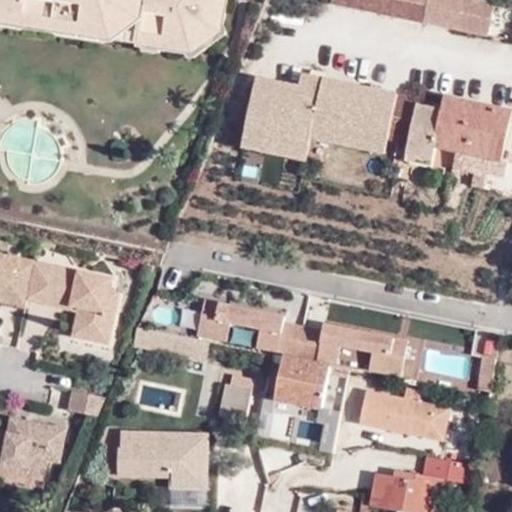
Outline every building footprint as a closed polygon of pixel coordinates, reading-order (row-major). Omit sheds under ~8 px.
[(0,0),(0,23),(191,53),(223,30),(226,0),(0,0)] [(491,2),(481,0),(327,0),(327,2),(485,34),(491,2)] [(319,78),(298,74),(295,86),(294,94),(315,98),(319,78)] [(504,126),(508,111),(441,96),(439,109),(413,103),(414,98),(319,78),(315,98),(294,94),(295,86),(252,77),(241,131),(306,145),(307,137),(309,130),(334,136),(336,127),(383,136),(405,140),(402,156),(427,162),(431,145),(464,153),(461,166),(481,171),(484,157),(496,160),(504,126)] [(511,127),(504,126),(496,160),(484,157),(481,171),(501,175),(511,127)] [(380,151),(383,136),(336,127),(334,136),(309,130),(307,137),(380,151)] [(306,145),(241,131),(238,146),(303,160),(306,145)] [(427,162),(402,156),(401,162),(426,167),(427,162)] [(503,238),(506,195),(467,192),(464,235),(503,238)] [(177,241),(180,235),(173,233),(171,238),(177,241)] [(0,292),(25,298),(33,261),(0,254),(0,292)] [(111,279),(33,261),(25,298),(68,307),(69,299),(79,301),(79,309),(72,339),(106,346),(117,292),(110,291),(111,279)] [(0,303),(23,307),(25,298),(0,292),(0,303)] [(204,297),(196,334),(226,340),(231,320),(261,327),(256,346),(297,354),(303,324),(282,320),(283,314),(204,297)] [(68,307),(79,309),(79,301),(69,299),(68,307)] [(369,369),(400,376),(407,345),(393,342),(394,337),(324,322),(323,328),(303,324),(297,354),(337,363),(341,344),(373,351),(369,369)] [(170,334),(138,327),(134,347),(167,353),(170,334)] [(269,374),(273,355),(203,340),(200,360),(269,374)] [(299,404),(308,361),(285,356),(276,404),(264,401),(256,437),(268,440),(273,413),(294,417),(296,403),(299,404)] [(473,386),(490,390),(497,361),(479,357),(473,386)] [(341,368),(308,361),(299,404),(323,409),(329,384),(333,384),(332,388),(336,389),(341,368)] [(246,421),(252,391),(226,386),(220,416),(246,421)] [(443,441),(450,409),(419,402),(420,390),(407,388),(405,399),(366,392),(360,424),(443,441)] [(100,418),(107,399),(76,394),(73,413),(100,418)] [(499,402),(490,400),(486,422),(497,417),(498,409),(499,402)] [(321,423),(323,409),(299,404),(296,418),(321,423)] [(0,444),(0,471),(0,469),(44,478),(48,458),(49,448),(63,450),(66,430),(10,420),(5,445),(0,444)] [(511,426),(490,425),(490,437),(511,437),(511,426)] [(358,428),(347,427),(345,440),(356,442),(358,428)] [(207,488),(207,469),(191,468),(191,453),(197,452),(198,434),(123,432),(123,449),(119,448),(118,475),(172,477),(172,488),(207,488)] [(62,460),(63,450),(49,448),(48,458),(62,460)] [(191,468),(207,469),(208,453),(197,452),(191,453),(191,468)] [(444,479),(474,486),(478,466),(426,456),(423,475),(444,479)] [(495,460),(483,463),(490,484),(501,480),(495,460)] [(0,471),(0,482),(42,491),(44,478),(0,469),(0,471)] [(437,511),(444,479),(423,475),(397,470),(395,477),(377,474),(373,499),(371,506),(397,511),(437,511)] [(363,497),(361,505),(359,511),(370,511),(371,506),(373,499),(363,497)]
